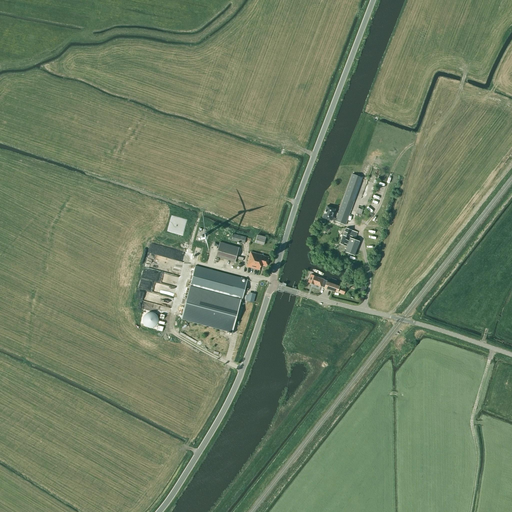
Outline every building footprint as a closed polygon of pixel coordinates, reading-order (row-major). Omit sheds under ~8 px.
[(353,204),(362,178),(352,174),(343,200),(336,218),(332,217),(335,209),(327,206),(322,217),(331,221),(331,219),(335,221),(335,222),(345,225),(353,204)] [(356,237),(357,232),(346,228),(340,243),(346,246),(350,235),(356,237)] [(244,243),(245,237),(233,233),(231,240),(244,243)] [(264,245),(266,237),(257,235),(255,242),(264,245)] [(354,255),(359,241),(350,238),(345,252),(354,255)] [(215,256),(234,262),(239,247),(219,242),(215,256)] [(266,266),(268,257),(263,256),(263,255),(250,252),(246,266),(259,270),(261,265),(266,266)] [(247,279),(195,266),(181,320),(233,333),(247,279)] [(343,295),(346,289),(339,286),(326,282),(327,281),(318,278),(316,278),(317,277),(311,274),(308,282),(314,284),(337,292),(343,295)] [(141,277),(138,287),(157,293),(158,289),(159,289),(161,283),(141,277)] [(254,303),(256,294),(248,292),(245,301),(254,303)] [(184,331),(184,332),(185,333),(185,334),(185,335),(186,336),(187,337),(188,338),(189,338),(190,339),(191,339),(192,339),(194,339),(195,339),(196,338),(197,337),(198,337),(199,336),(199,334),(200,333),(200,332),(200,331),(200,330),(199,329),(199,328),(198,326),(197,325),(196,325),(195,324),(194,324),(192,324),(191,324),(190,324),(189,324),(188,325),(187,325),(187,326),(186,326),(186,327),(185,328),(185,329),(184,330),(184,331)]
